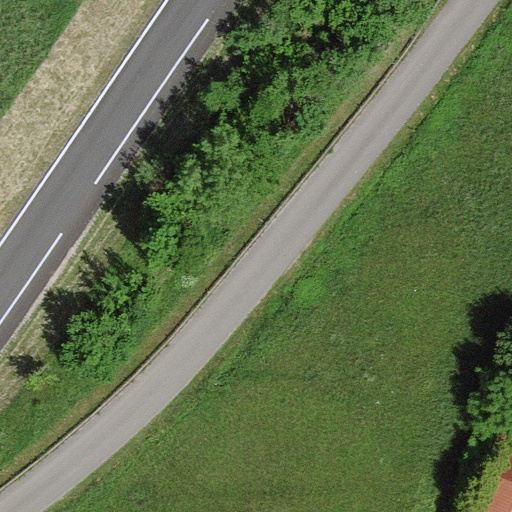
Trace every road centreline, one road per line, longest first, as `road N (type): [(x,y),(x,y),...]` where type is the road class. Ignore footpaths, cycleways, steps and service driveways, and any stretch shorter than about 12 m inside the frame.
road 1 (unclassified): [(477,0),(208,334),(132,416),(11,511)]
road 2 (trunk): [(0,285),(198,0)]
